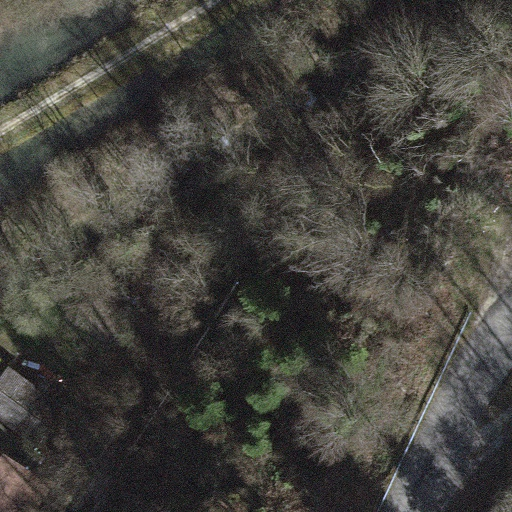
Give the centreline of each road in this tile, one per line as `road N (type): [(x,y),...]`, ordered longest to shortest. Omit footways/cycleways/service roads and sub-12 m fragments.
road 1 (track): [(208,0),(0,133)]
road 2 (unclassified): [(511,326),(465,389),(405,511)]
